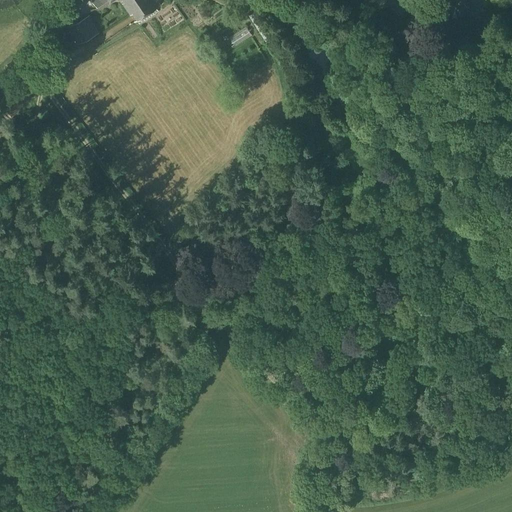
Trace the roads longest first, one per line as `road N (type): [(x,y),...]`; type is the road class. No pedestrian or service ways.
road 1 (track): [(222,322),(316,427),(342,439),(377,427),(511,296)]
road 2 (track): [(45,86),(222,322)]
road 3 (track): [(288,0),(366,33),(511,50)]
